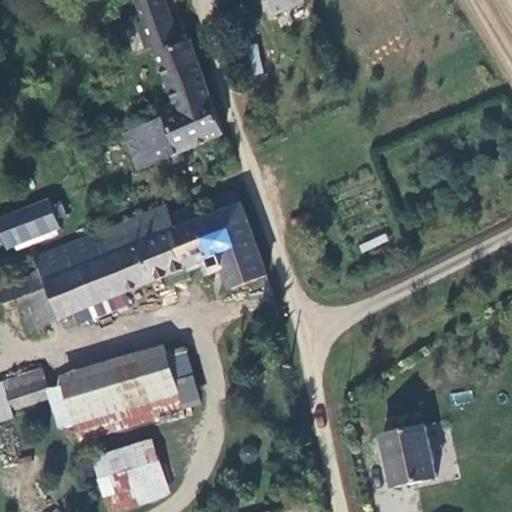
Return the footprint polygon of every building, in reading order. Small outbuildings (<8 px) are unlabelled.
[(210,92),(191,37),(179,41),(165,0),(137,0),(144,18),(137,20),(145,45),(152,43),(172,98),(154,105),(158,113),(210,92)] [(305,0),(272,0),(277,12),(305,0)] [(224,133),(210,92),(158,113),(120,128),(134,166),(224,133)] [(243,203),(239,187),(215,195),(221,211),(243,203)] [(52,192),(47,194),(55,223),(63,220),(52,192)] [(55,223),(47,194),(0,210),(0,221),(7,241),(55,223)] [(233,288),(269,274),(243,203),(221,211),(199,219),(176,228),(115,251),(46,277),(40,260),(24,277),(0,285),(0,292),(1,294),(0,294),(0,304),(19,298),(31,327),(221,255),(233,288)] [(115,251),(176,228),(170,211),(167,203),(105,226),(115,251)] [(176,228),(199,219),(194,203),(170,211),(176,228)] [(37,252),(40,260),(46,277),(115,251),(105,226),(61,243),(37,252)] [(77,427),(150,405),(141,375),(139,364),(64,386),(77,427)] [(49,396),(42,369),(0,378),(0,414),(10,411),(9,406),(49,396)] [(150,405),(169,400),(160,370),(141,375),(150,405)] [(157,428),(150,405),(77,427),(84,450),(157,428)] [(435,476),(424,426),(384,434),(394,484),(435,476)] [(142,511),(169,505),(154,452),(97,469),(110,511),(142,511)]
